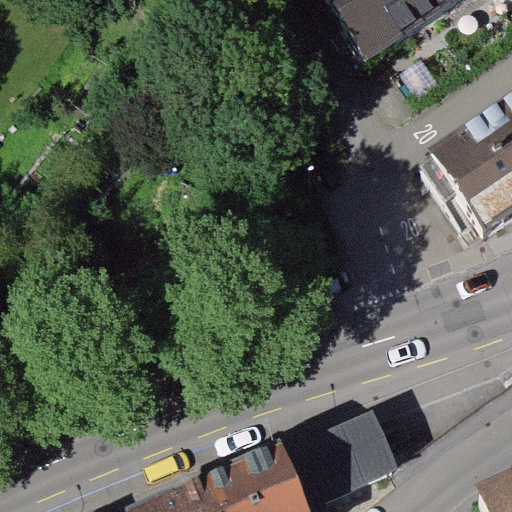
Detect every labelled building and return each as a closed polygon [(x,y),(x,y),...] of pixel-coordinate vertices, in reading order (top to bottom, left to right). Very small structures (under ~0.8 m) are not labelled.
[(329,0),(374,64),(467,0),(329,0)] [(328,108),(359,89),(321,27),(290,46),(328,108)] [(511,107),(432,162),(485,240),(511,221),(511,107)] [(310,511),(287,461),(176,511),(310,511)] [(511,511),(511,494),(479,510),(479,511),(511,511)]
